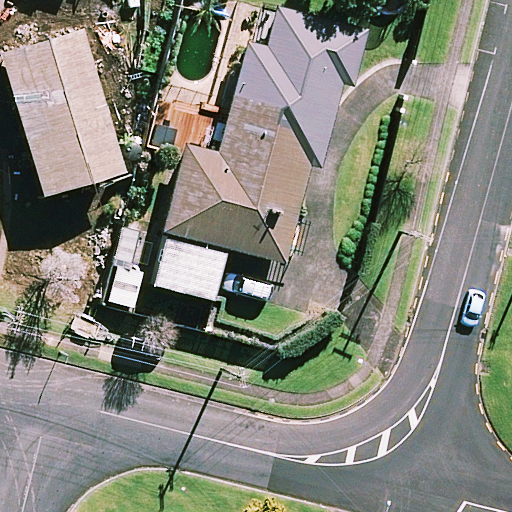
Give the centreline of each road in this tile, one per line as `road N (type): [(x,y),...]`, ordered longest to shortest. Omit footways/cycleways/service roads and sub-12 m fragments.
road 1 (residential): [(47,401),(332,464),(400,454)]
road 2 (residential): [(400,454),(437,398),(457,341),(511,121)]
